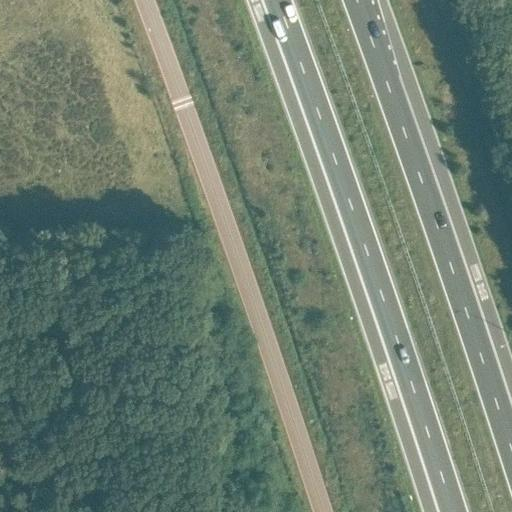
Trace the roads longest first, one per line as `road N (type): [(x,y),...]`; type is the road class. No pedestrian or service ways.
road 1 (unclassified): [(322,511),(143,0)]
road 2 (trunk): [(277,0),(452,511)]
road 3 (trunk): [(511,457),(357,0)]
